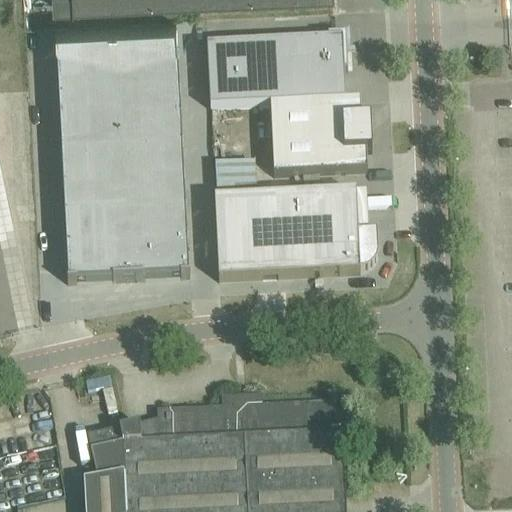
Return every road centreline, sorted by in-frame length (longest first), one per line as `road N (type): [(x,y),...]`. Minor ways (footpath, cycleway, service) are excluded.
road 1 (unclassified): [(437,321),(246,328),(0,374)]
road 2 (unknown): [(472,93),(494,400),(511,428)]
road 3 (unclassified): [(437,321),(421,0)]
road 4 (unclassified): [(447,511),(437,321)]
